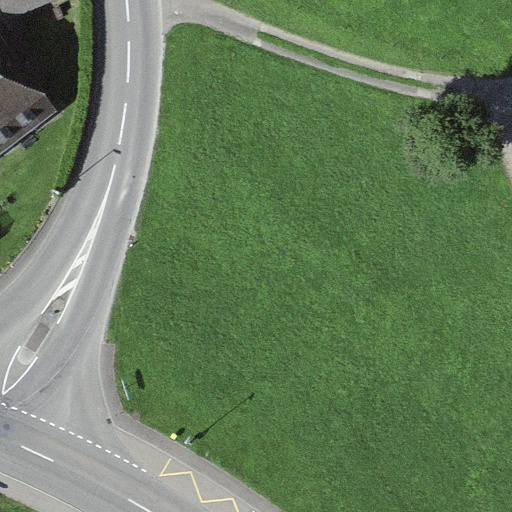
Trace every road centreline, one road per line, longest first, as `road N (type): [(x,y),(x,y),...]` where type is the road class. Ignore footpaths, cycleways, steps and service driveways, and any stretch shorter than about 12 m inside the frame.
road 1 (tertiary): [(129,0),(129,90),(102,214),(0,402)]
road 2 (track): [(511,85),(478,92),(400,81),(192,6),(141,0)]
road 3 (secondary): [(149,511),(0,438)]
